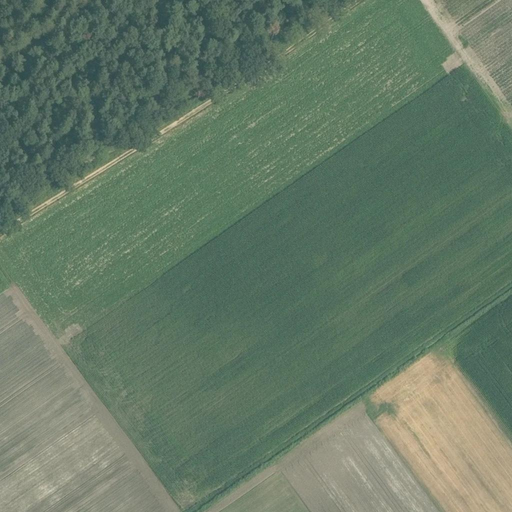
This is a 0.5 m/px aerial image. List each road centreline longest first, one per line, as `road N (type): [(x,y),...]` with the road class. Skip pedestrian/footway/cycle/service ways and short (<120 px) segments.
road 1 (track): [(0,234),(251,75)]
road 2 (track): [(251,75),(363,0)]
